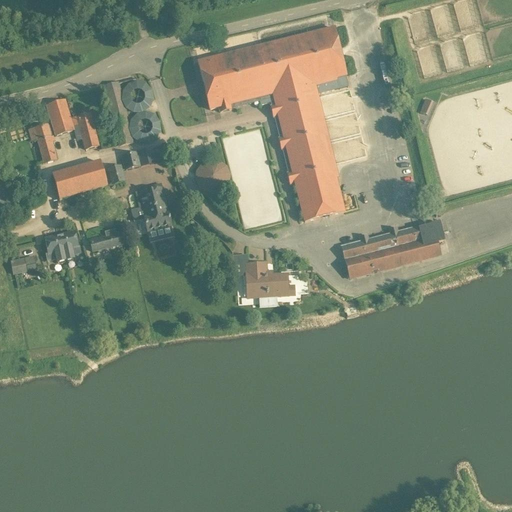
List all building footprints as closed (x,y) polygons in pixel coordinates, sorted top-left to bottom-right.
[(334,29),(198,63),(209,111),(273,95),(304,223),(344,213),(312,85),(346,77),(334,29)] [(102,89),(119,148),(132,145),(115,85),(102,89)] [(65,102),(48,107),(56,137),(74,132),(65,102)] [(90,115),(78,119),(86,151),(99,147),(90,115)] [(35,129),(45,165),(57,162),(48,126),(35,129)] [(140,168),(136,154),(122,158),(126,172),(140,168)] [(225,167),(218,162),(209,161),(200,165),(195,172),(194,182),(198,190),(206,195),(215,196),(223,192),(229,185),(229,175),(225,167)] [(108,190),(100,164),(53,177),(60,203),(108,190)] [(109,171),(113,188),(126,184),(121,167),(109,171)] [(144,220),(148,233),(172,227),(169,214),(168,214),(161,186),(139,191),(140,194),(135,195),(140,212),(144,211),(146,220),(144,220)] [(419,227),(341,247),(350,280),(351,280),(350,280),(441,257),(437,244),(444,242),(439,223),(432,225),(432,226),(419,229),(419,227)] [(76,234),(60,237),(66,264),(74,262),(74,258),(81,256),(80,250),(79,250),(76,234)] [(90,243),(93,255),(126,246),(124,237),(122,238),(121,236),(116,237),(115,234),(107,236),(108,239),(90,243)] [(66,264),(60,237),(45,240),(49,256),(46,257),(48,263),(57,261),(58,265),(66,264)] [(34,260),(25,262),(27,273),(36,271),(34,260)] [(26,273),(25,263),(12,265),(14,275),(26,273)] [(247,275),(249,300),(295,297),(295,288),(288,289),(288,277),(267,278),(267,265),(247,267),(247,275)]
